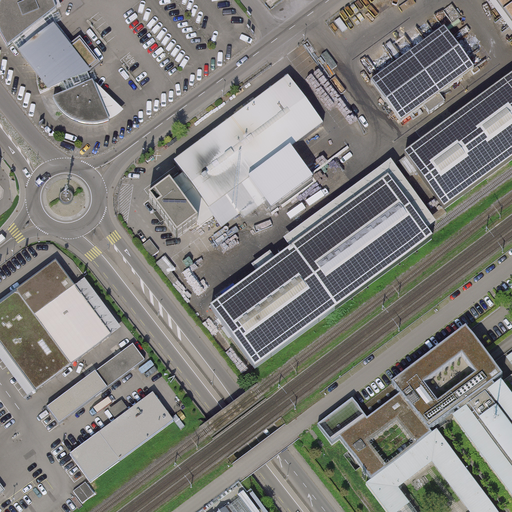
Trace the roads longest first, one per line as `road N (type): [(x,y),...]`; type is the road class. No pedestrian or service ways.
road 1 (secondary): [(329,511),(97,209)]
road 2 (secondary): [(67,231),(93,253),(296,511)]
road 3 (residential): [(121,154),(329,0)]
road 4 (residential): [(346,389),(511,263)]
road 5 (residential): [(346,389),(186,511)]
